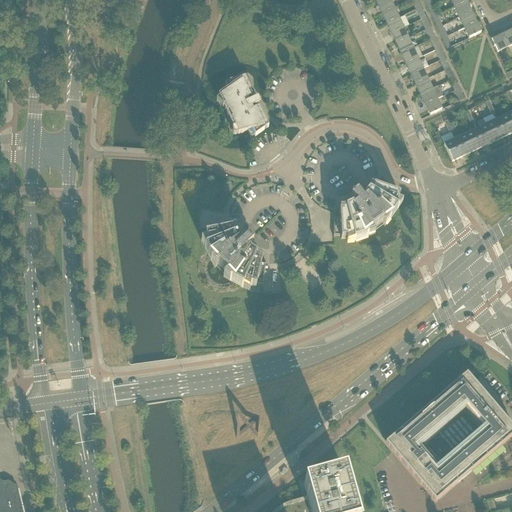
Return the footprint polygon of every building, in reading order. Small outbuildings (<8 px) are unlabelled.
[(383,0),(377,3),(381,13),(394,8),(389,0),(383,0)] [(410,0),(415,10),(420,7),(416,0),(410,0)] [(454,8),(459,18),(471,12),(466,2),(454,8)] [(432,6),(427,8),(432,18),(437,16),(432,6)] [(420,7),(415,10),(419,17),(420,20),(425,18),(424,14),(423,12),(422,10),(420,7)] [(381,13),(386,23),(398,18),(394,8),(381,13)] [(459,18),(464,28),(476,23),(471,12),(459,18)] [(386,23),(391,34),(403,28),(398,18),(386,23)] [(425,18),(420,20),(422,23),(424,27),(429,25),(428,23),(427,21),(425,18)] [(438,19),(433,21),(434,23),(437,28),(442,26),(438,19)] [(476,23),(464,28),(469,39),(481,33),(476,23)] [(442,26),(437,28),(440,36),(445,33),(442,26)] [(391,34),(396,44),(408,38),(403,28),(391,34)] [(431,31),(426,33),(430,40),(435,38),(432,33),(431,31)] [(511,32),(511,31),(501,35),(507,47),(511,44),(511,32)] [(501,35),(491,40),(495,49),(496,52),(498,51),(507,47),(501,35)] [(447,36),(442,39),(447,49),(451,47),(447,36)] [(396,44),(401,54),(413,48),(408,38),(396,44)] [(435,38),(430,40),(433,48),(438,45),(437,43),(435,38)] [(401,54),(405,64),(418,59),(413,48),(401,54)] [(435,51),(440,63),(445,60),(440,48),(435,51)] [(405,64),(411,77),(423,71),(418,59),(405,64)] [(440,63),(444,71),(449,69),(445,60),(440,63)] [(411,77),(415,85),(427,79),(423,71),(411,77)] [(220,97),(224,105),(222,106),(232,127),(234,126),(238,135),(252,131),(254,137),(268,127),(259,108),(256,109),(254,107),(260,105),(257,99),(254,100),(253,98),(254,97),(245,78),(229,83),(232,89),(220,97)] [(449,81),(454,91),(459,89),(454,78),(449,81)] [(415,85),(420,94),(432,89),(427,79),(415,85)] [(432,89),(420,94),(425,105),(437,99),(442,97),(437,87),(432,89)] [(460,92),(455,95),(459,102),(464,99),(461,94),(460,92)] [(437,99),(425,105),(429,115),(442,110),(437,99)] [(511,128),(506,115),(495,120),(504,138),(511,133),(511,128)] [(495,120),(485,125),(493,143),(504,138),(495,120)] [(485,125),(475,130),(483,148),(493,143),(485,125)] [(475,130),(464,135),(472,152),(483,148),(475,130)] [(464,135),(454,140),(462,157),(472,152),(464,135)] [(454,140),(443,145),(452,162),(462,157),(454,140)] [(352,200),(344,206),(346,208),(345,208),(345,210),(340,211),(339,212),(340,218),(334,218),(334,217),(333,238),(334,238),(334,237),(340,236),(341,239),(346,239),(353,239),(353,242),(368,236),(367,233),(371,230),(382,222),(386,219),(389,221),(398,208),(395,207),(399,196),(373,186),(370,192),(368,191),(368,192),(364,196),(363,197),(365,199),(362,201),(361,199),(356,193),(351,198),(352,200)] [(245,242),(238,234),(236,236),(234,236),(232,231),(232,230),(230,231),(229,227),(230,227),(230,226),(204,229),(206,229),(207,235),(205,235),(206,241),(207,247),(204,248),(211,262),(214,260),(218,265),(227,274),(231,278),(229,281),(242,288),(244,285),(250,287),(255,288),(256,286),(262,287),(261,289),(262,289),(265,263),(265,264),(261,263),(261,261),(255,258),(256,257),(255,256),(255,257),(250,254),(250,253),(249,252),(248,254),(245,252),(247,250),(252,245),(247,240),(245,242)] [(511,437),(511,429),(466,375),(385,445),(435,503),(466,477),(508,441),(511,437)] [(320,480),(304,485),(308,500),(311,511),(355,511),(349,489),(345,474),(320,480)] [(0,511),(21,511),(16,486),(7,481),(3,482),(0,480),(0,511)] [(511,511),(511,493),(481,502),(479,493),(408,511),(511,511)] [(311,511),(308,500),(307,500),(292,504),(277,511),(311,511)]
